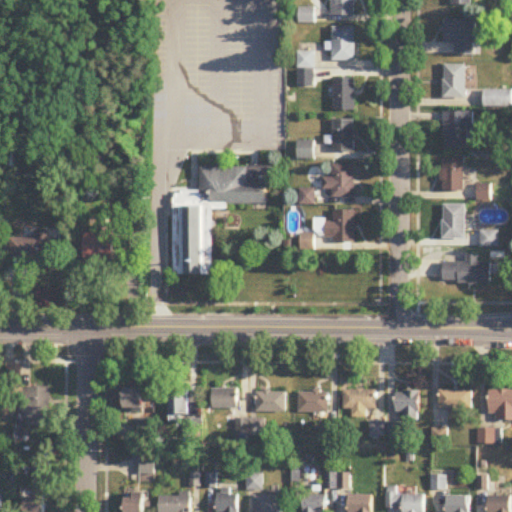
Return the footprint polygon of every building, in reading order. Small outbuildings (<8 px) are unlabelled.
[(357,16),(356,0),(331,0),(331,16),(357,16)] [(301,23),(316,23),(316,9),(301,9),(301,23)] [(457,56),(478,56),(478,20),(445,20),(445,43),(457,43),(457,56)] [(334,61),(357,61),(357,28),(334,28),(334,61)] [(468,65),(445,65),(445,98),(468,98),(468,65)] [(356,78),(335,78),(335,111),(356,111),(356,78)] [(486,107),(511,106),(511,91),(486,91),(486,107)] [(445,112),(445,148),(473,148),(473,112),(445,112)] [(333,153),(355,153),(355,120),(333,120),(333,153)] [(315,158),(315,142),(299,142),(299,159),(315,158)] [(465,159),(443,159),(443,191),(465,191),(465,159)] [(355,198),(355,164),(333,164),(333,177),(325,177),(325,188),(334,188),(334,198),(355,198)] [(177,276),(215,276),(214,205),(271,205),(271,167),(202,168),(203,192),(176,192),(177,276)] [(466,237),(466,205),(444,205),(444,237),(466,237)] [(356,210),(335,210),(335,219),(315,219),(315,234),(302,234),(302,251),(315,250),(315,241),(356,240),(356,210)] [(116,265),(115,251),(126,251),(126,234),(113,234),(113,226),(95,226),(95,232),(85,232),(85,265),(116,265)] [(499,231),(482,231),(482,247),(499,247),(499,231)] [(35,237),(10,237),(10,259),(61,259),(61,233),(35,233),(35,237)] [(491,284),(491,263),(477,263),(477,254),(467,254),(467,260),(444,260),(444,284),(491,284)] [(27,388),(28,425),(51,425),(50,387),(27,388)] [(0,417),(8,418),(8,389),(0,388),(0,417)] [(125,409),(145,410),(145,389),(125,389),(125,409)] [(238,390),(212,390),(212,410),(238,410),(238,390)] [(344,409),(353,409),(353,417),(369,417),(369,410),(377,410),(377,390),(344,390),(344,409)] [(491,421),(511,420),(511,390),(491,391),(491,421)] [(473,391),(440,391),(440,411),(473,411),(473,391)] [(170,392),(170,418),(189,418),(188,392),(170,392)] [(256,392),(256,414),(287,414),(287,392),(256,392)] [(329,414),(329,392),(299,392),(299,414),(329,414)] [(406,413),(406,419),(421,419),(421,392),(397,392),(397,413),(406,413)] [(384,437),(385,424),(372,424),(371,436),(384,437)] [(445,429),(434,429),(434,442),(445,442),(445,429)] [(501,430),(479,430),(479,444),(501,444),(501,430)] [(151,464),(147,453),(135,456),(141,477),(155,473),(153,464),(151,464)] [(328,489),(351,489),(351,474),(328,474),(328,489)] [(249,476),(249,491),(265,491),(265,476),(249,476)] [(434,489),(448,489),(448,476),(434,476),(434,489)] [(406,511),(405,511),(426,511),(426,495),(399,494),(399,487),(389,487),(389,511),(406,511)] [(218,511),(239,511),(240,494),(218,494),(218,511)] [(145,511),(145,495),(126,496),(126,511),(145,511)] [(160,511),(191,511),(192,495),(160,495),(160,511)] [(288,511),(289,495),(255,495),(254,511),(288,511)] [(351,495),(350,511),(374,511),(374,495),(351,495)] [(306,496),(305,511),(327,511),(328,496),(306,496)] [(471,511),(471,497),(449,496),(449,511),(471,511)] [(511,511),(511,496),(490,496),(490,511),(511,511)] [(24,511),(46,511),(47,497),(25,497),(24,511)]
